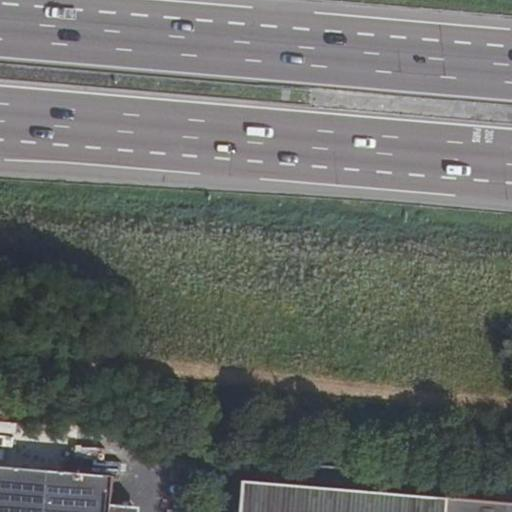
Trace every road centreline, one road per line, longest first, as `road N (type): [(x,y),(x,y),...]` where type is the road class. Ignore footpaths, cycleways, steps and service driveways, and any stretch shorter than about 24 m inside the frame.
road 1 (motorway): [(511,68),(0,25)]
road 2 (motorway): [(0,119),(511,161)]
